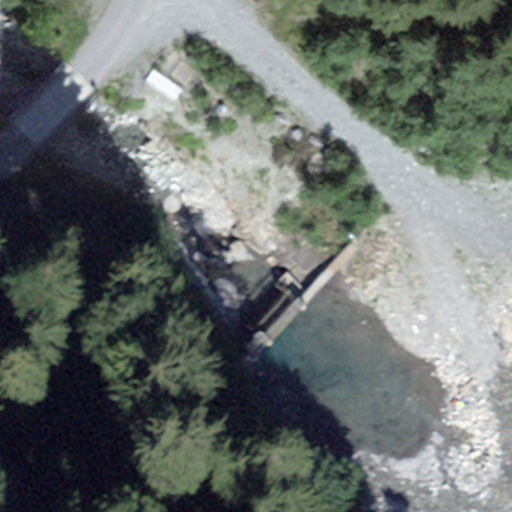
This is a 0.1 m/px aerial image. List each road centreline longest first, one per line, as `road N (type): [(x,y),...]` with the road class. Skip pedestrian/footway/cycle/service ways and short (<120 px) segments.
road 1 (track): [(148,0),(511,331)]
road 2 (track): [(0,151),(85,73),(130,0)]
